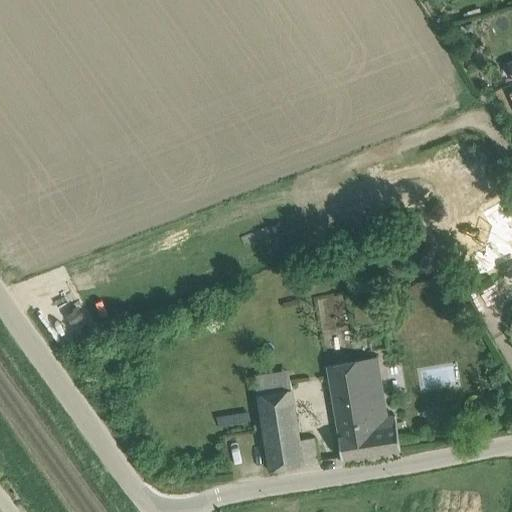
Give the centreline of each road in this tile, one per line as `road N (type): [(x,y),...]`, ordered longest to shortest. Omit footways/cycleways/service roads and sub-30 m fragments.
road 1 (tertiary): [(188,511),(217,495),(511,445)]
road 2 (tertiary): [(155,511),(0,291)]
